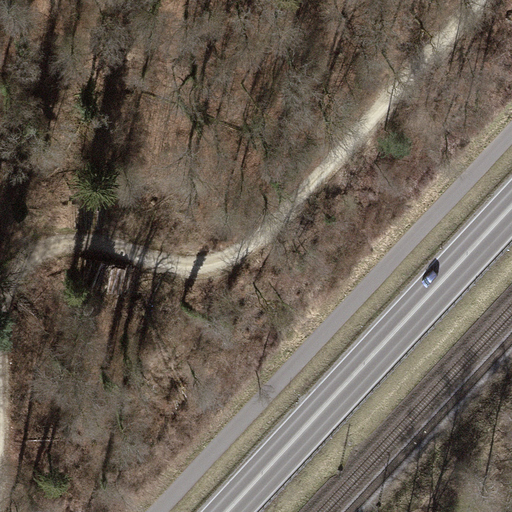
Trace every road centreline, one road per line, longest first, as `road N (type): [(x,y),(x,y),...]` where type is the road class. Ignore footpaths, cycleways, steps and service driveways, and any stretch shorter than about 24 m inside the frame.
road 1 (track): [(489,0),(268,231),(226,261),(176,263),(76,237),(33,250),(0,196)]
road 2 (trunk): [(227,511),(511,206)]
road 3 (track): [(33,250),(4,276),(0,478)]
